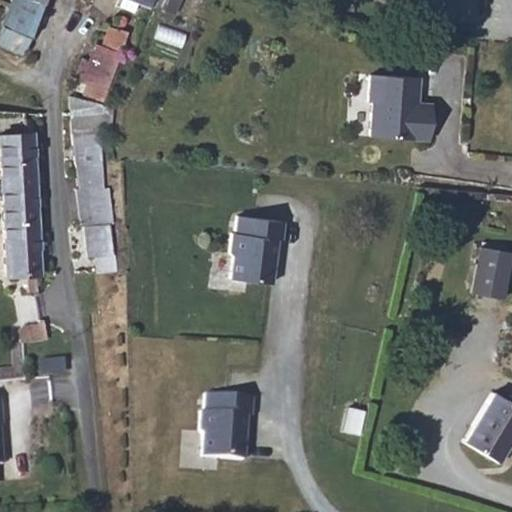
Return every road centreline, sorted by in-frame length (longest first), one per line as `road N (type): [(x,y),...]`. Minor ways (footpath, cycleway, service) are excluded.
road 1 (unclassified): [(63,18),(42,86),(81,398),(83,511)]
road 2 (residential): [(316,511),(291,465),(298,225)]
